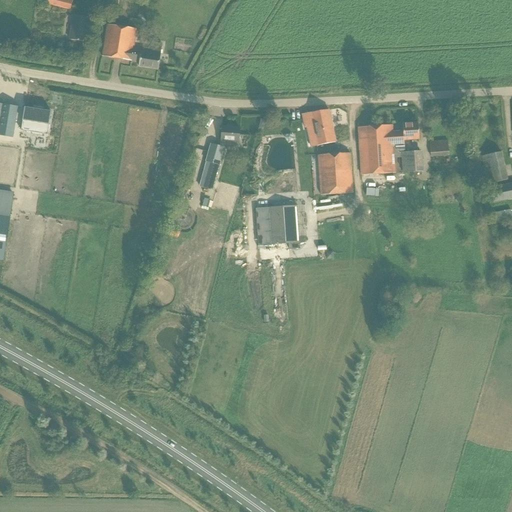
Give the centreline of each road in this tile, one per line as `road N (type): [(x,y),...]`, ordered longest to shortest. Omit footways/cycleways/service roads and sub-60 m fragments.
road 1 (unclassified): [(0,67),(240,104),(511,90)]
road 2 (secondary): [(262,511),(0,347)]
road 3 (track): [(201,511),(0,391)]
